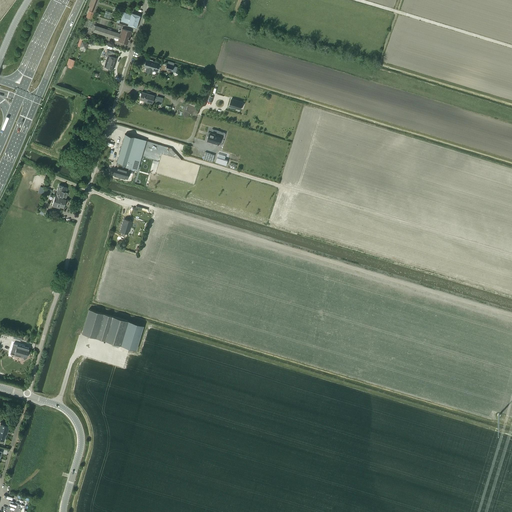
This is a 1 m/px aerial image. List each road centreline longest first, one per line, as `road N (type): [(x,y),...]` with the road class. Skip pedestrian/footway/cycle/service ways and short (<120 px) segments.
road 1 (unclassified): [(26,394),(146,0)]
road 2 (track): [(511,46),(355,0)]
road 3 (tertiary): [(26,394),(61,406),(78,427),(63,511)]
road 4 (unknown): [(111,114),(191,139),(206,106),(230,98)]
